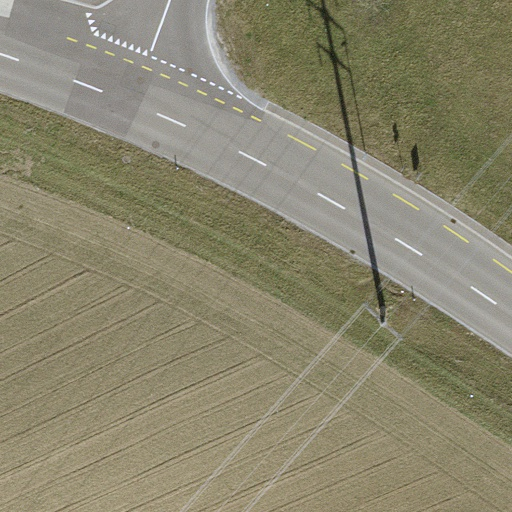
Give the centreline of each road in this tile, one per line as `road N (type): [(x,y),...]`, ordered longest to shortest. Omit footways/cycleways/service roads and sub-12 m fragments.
road 1 (tertiary): [(136,104),(306,184),(511,315)]
road 2 (tertiary): [(0,51),(136,104)]
